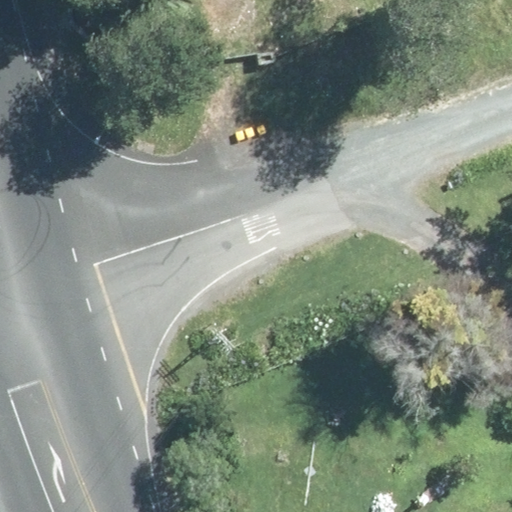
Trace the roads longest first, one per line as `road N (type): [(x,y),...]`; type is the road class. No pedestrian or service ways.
road 1 (residential): [(2,311),(78,274),(511,117)]
road 2 (secondary): [(2,311),(91,511)]
road 3 (unknown): [(352,177),(511,288)]
